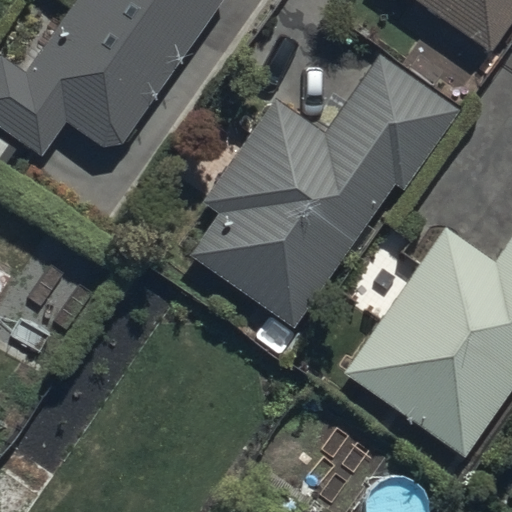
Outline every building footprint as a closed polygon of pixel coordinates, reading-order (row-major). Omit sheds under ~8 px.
[(61,0),(19,59),(0,44),(0,119),(36,146),(62,110),(97,135),(119,132),(209,0),(61,0)] [(511,2),(511,0),(428,0),(487,40),(511,2)] [(400,182),(455,100),(373,45),(322,121),(270,86),(200,189),(218,202),(188,246),(289,315),(386,172),(400,182)] [(511,224),(493,252),(442,216),(341,360),(461,443),(511,369),(511,224)] [(304,511),(233,464),(202,511),(304,511)]
